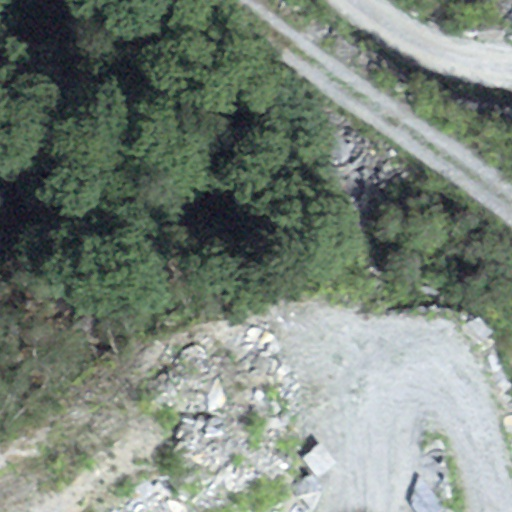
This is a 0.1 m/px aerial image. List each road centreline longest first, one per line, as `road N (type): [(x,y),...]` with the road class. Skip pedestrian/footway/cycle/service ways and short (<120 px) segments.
road 1 (track): [(14,511),(117,455),(209,389),(242,395),(304,511)]
road 2 (track): [(376,511),(375,361),(401,349),(427,362),(456,399),(503,511)]
road 3 (track): [(511,208),(227,0)]
road 4 (track): [(511,64),(419,46),(361,0)]
